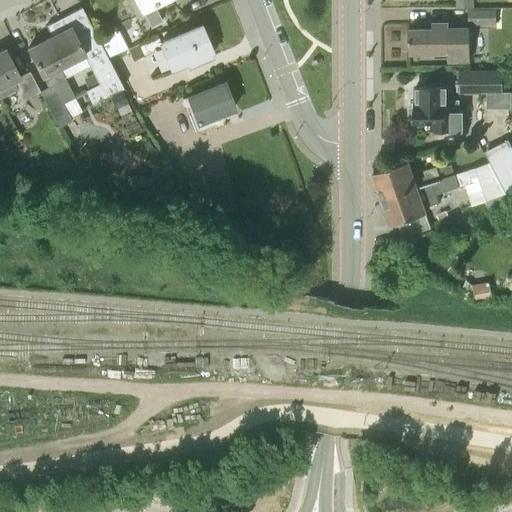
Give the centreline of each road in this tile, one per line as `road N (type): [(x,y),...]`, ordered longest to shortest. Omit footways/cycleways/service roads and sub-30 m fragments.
road 1 (tertiary): [(316,511),(350,304),(353,144)]
road 2 (residential): [(353,144),(326,142),(304,121),(254,0)]
road 3 (tertiary): [(353,144),(351,0)]
